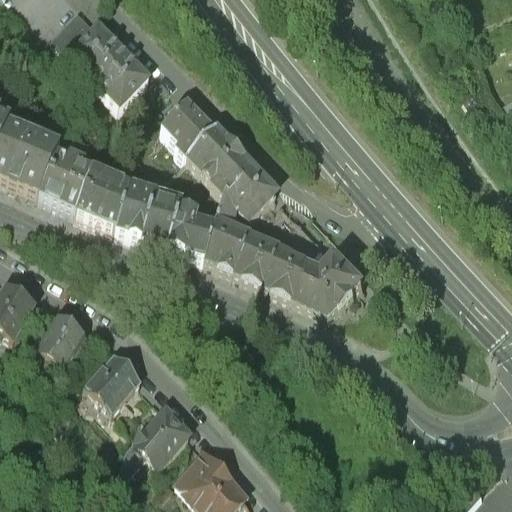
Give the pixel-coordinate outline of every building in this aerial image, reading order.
[(148,81),(97,29),(95,31),(80,16),(64,32),(61,29),(51,39),(69,57),(68,57),(119,109),(148,81)] [(159,133),(171,122),(157,108),(142,123),(155,137),(160,133),(159,133)] [(186,163),(212,136),(185,108),(171,122),(159,133),(160,133),(176,149),(174,152),(185,164),(186,163)] [(0,134),(0,186),(36,203),(53,166),(56,159),(0,134)] [(222,201),(212,236),(203,266),(326,323),(337,312),(339,314),(353,300),(352,299),(362,289),(335,262),(319,276),(228,235),(235,218),(237,216),(247,227),(275,200),(212,136),(186,163),(222,201)] [(64,171),(53,166),(36,203),(73,221),(88,182),(79,178),(82,172),(67,165),(64,171)] [(88,182),(73,221),(113,238),(126,197),(88,181),(88,182)] [(126,197),(113,238),(139,246),(153,202),(127,194),(126,197)] [(179,210),(153,202),(139,246),(165,255),(176,217),(179,210)] [(194,223),(176,217),(165,255),(203,266),(212,236),(192,229),(194,223)] [(35,310),(4,290),(0,296),(0,335),(12,344),(35,310)] [(84,342),(55,323),(35,353),(63,372),(84,342)] [(139,388),(114,362),(85,390),(102,408),(99,411),(108,419),(139,388)] [(186,438),(163,415),(127,451),(120,471),(124,475),(146,453),(158,465),(186,438)] [(58,437),(64,430),(58,425),(52,432),(58,437)] [(231,511),(246,498),(203,453),(174,480),(204,511),(231,511)]
